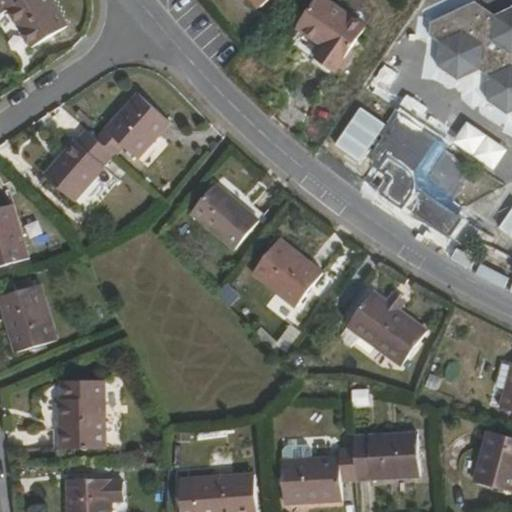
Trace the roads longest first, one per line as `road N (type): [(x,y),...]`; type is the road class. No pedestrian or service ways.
road 1 (residential): [(150,18),(282,159),(378,231),(511,305)]
road 2 (residential): [(150,18),(0,120)]
